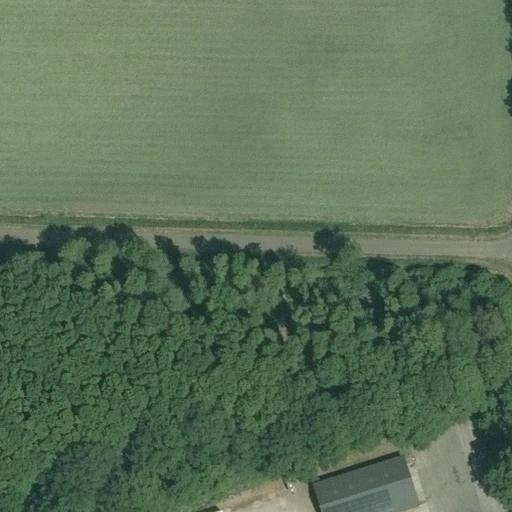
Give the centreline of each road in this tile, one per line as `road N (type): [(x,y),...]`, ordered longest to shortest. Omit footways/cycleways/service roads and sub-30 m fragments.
road 1 (unclassified): [(511,251),(0,237)]
road 2 (track): [(467,367),(70,511)]
